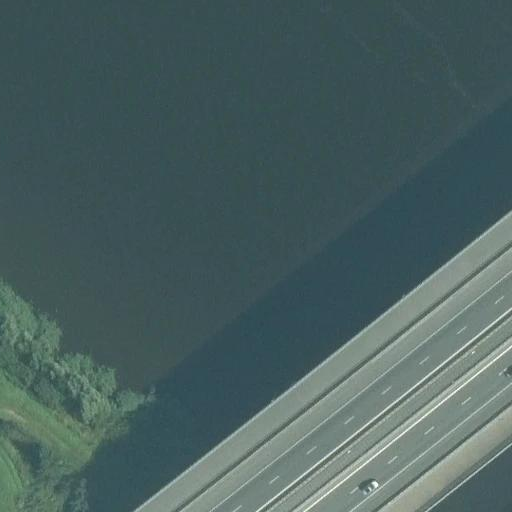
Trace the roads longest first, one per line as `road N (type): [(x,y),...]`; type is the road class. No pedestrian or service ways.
road 1 (unclassified): [(511,225),(154,511)]
road 2 (motorway): [(511,283),(226,511)]
road 3 (motorway): [(320,511),(511,358)]
